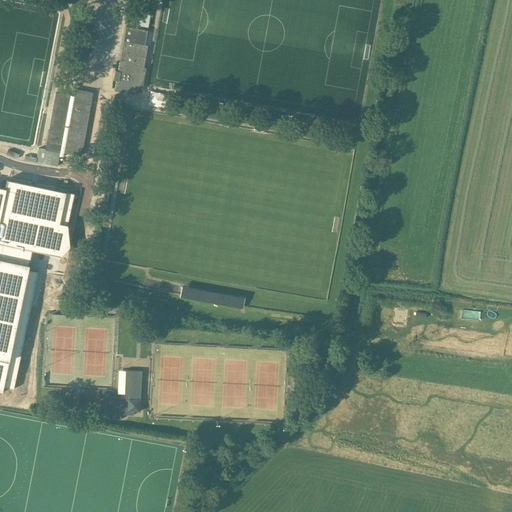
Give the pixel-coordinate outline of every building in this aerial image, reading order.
[(143,67),(147,45),(145,45),(147,30),(126,26),(120,58),(118,72),(115,71),(114,75),(113,79),(116,80),(114,90),(135,94),(142,90),(145,68),(143,67)] [(64,153),(81,156),(92,92),(75,89),(73,96),(63,153),(64,153)] [(45,150),(60,153),(70,95),(55,93),(45,150)] [(63,156),(64,153),(73,96),(72,96),(70,95),(60,153),(59,156),(63,156)] [(60,153),(45,150),(38,149),(36,162),(57,166),(59,156),(60,153)] [(34,160),(35,151),(28,150),(27,159),(34,160)] [(0,391),(1,392),(3,386),(13,389),(30,305),(38,271),(27,269),(29,263),(32,249),(60,255),(69,246),(67,224),(74,193),(6,179),(5,187),(0,186),(0,391)] [(244,298),(185,287),(183,298),(242,308),(244,300),(244,298)] [(108,419),(121,420),(121,415),(133,415),(133,411),(140,412),(140,399),(137,399),(138,377),(142,377),(142,371),(125,370),(124,398),(109,397),(108,414),(108,419)]
